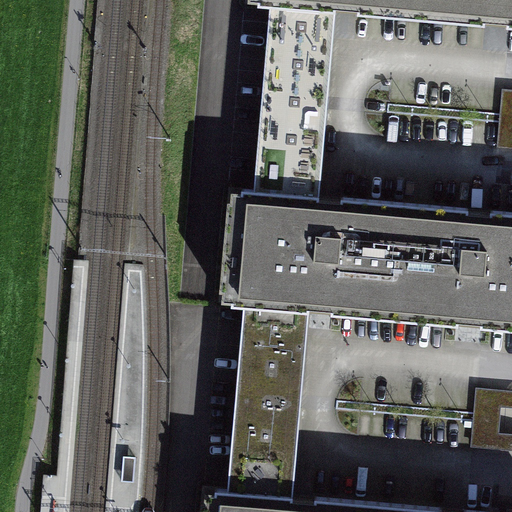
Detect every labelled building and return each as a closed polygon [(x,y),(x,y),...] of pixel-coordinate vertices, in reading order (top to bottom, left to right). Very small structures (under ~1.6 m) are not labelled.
[(376,18),(446,24),(447,0),(257,0),(256,8),(376,18)] [(511,0),(447,0),(446,24),(511,29),(511,0)] [(256,8),(240,204),(317,210),(334,15),(256,8)] [(342,318),(413,324),(424,219),(317,210),(240,204),(231,309),(303,315),(342,318)] [(511,226),(424,219),(413,324),(492,330),(511,331),(511,226)] [(231,309),(216,492),(287,498),(303,315),(231,309)] [(473,446),(501,447),(503,390),(474,389),(473,446)] [(399,511),(399,508),(287,498),(216,492),(214,511),(399,511)]
